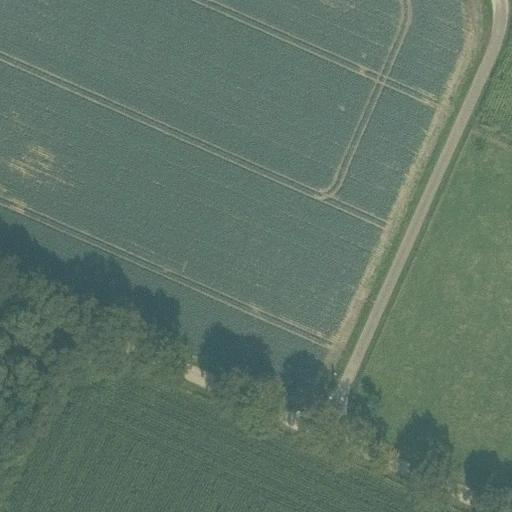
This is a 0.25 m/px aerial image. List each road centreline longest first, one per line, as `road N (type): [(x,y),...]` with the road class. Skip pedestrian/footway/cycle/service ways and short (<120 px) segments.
road 1 (unclassified): [(318,430),(487,59),(502,16),(499,0)]
road 2 (unclassified): [(318,430),(0,287)]
road 3 (unclassified): [(499,511),(318,430)]
